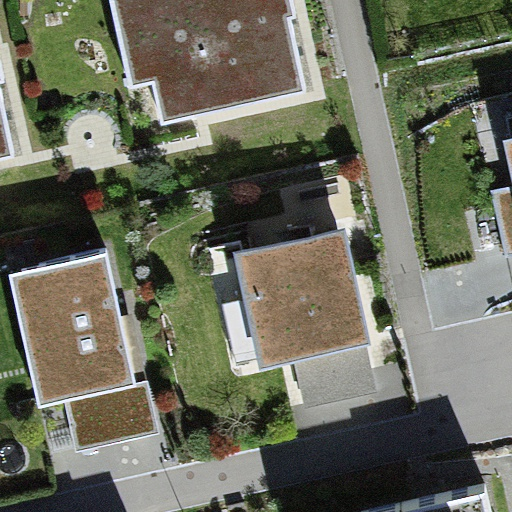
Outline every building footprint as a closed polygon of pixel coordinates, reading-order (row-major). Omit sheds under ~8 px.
[(185,70),(195,111),(305,87),(289,13),(295,12),(292,0),(151,0),(168,74),(185,70)] [(0,153),(13,151),(0,92),(0,76),(3,76),(0,61),(0,153)] [(305,402),(373,387),(339,229),(241,250),(264,355),(293,348),(305,402)] [(50,398),(134,379),(105,247),(21,266),(50,398)] [(490,511),(484,483),(360,511),(490,511)]
